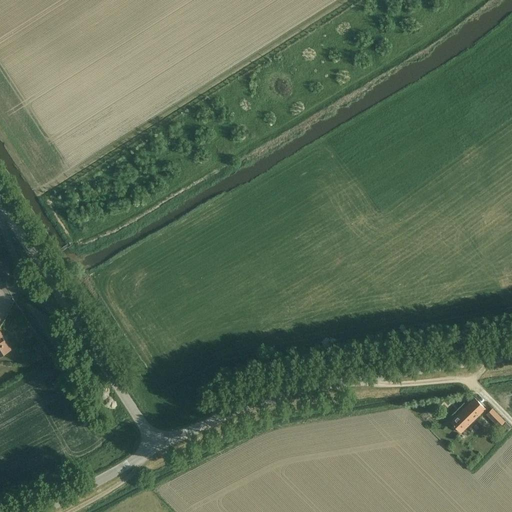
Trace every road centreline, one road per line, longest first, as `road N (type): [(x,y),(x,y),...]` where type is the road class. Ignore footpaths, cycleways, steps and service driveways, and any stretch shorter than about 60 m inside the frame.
road 1 (tertiary): [(154,444),(273,395),(511,355)]
road 2 (tertiary): [(0,203),(154,444)]
road 3 (track): [(367,378),(463,380),(511,422)]
road 4 (unclassified): [(36,511),(154,444)]
